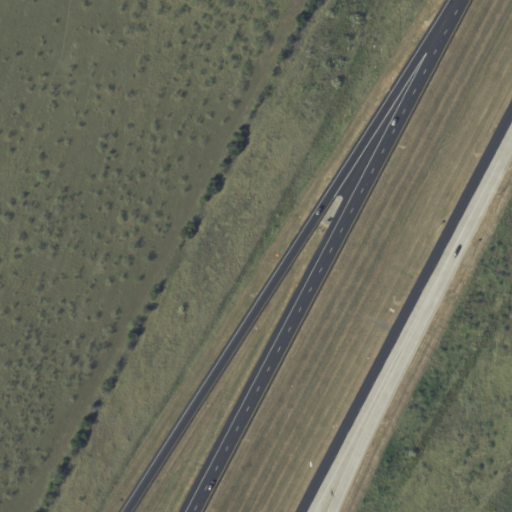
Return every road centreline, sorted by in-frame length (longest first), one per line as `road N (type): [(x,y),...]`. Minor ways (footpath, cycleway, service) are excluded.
road 1 (motorway): [(395,108),(123,511)]
road 2 (motorway): [(395,108),(186,511)]
road 3 (motorway): [(306,511),(511,118)]
road 4 (motorway): [(334,511),(455,227)]
road 5 (motorway): [(452,0),(395,108)]
